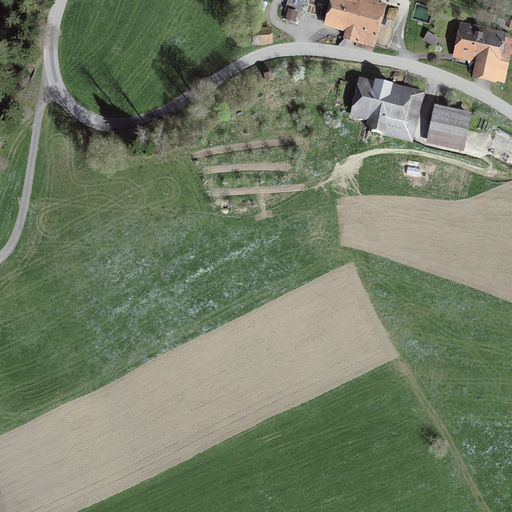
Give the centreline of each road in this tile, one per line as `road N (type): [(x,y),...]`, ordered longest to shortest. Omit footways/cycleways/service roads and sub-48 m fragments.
road 1 (unclassified): [(511,113),(435,73),(294,48),(251,58),(142,120),(102,123),(74,110),(54,79),(51,37),(60,0)]
road 2 (track): [(54,79),(40,104),(15,237),(0,257)]
road 3 (track): [(495,171),(475,154),(419,139),(435,73)]
road 4 (track): [(511,173),(380,149),(375,132)]
